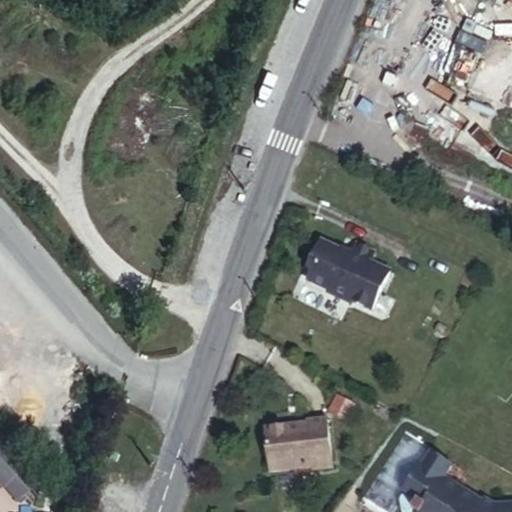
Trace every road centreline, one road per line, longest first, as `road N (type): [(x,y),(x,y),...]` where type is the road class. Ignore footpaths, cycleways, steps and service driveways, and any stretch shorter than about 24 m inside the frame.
road 1 (residential): [(198,398),(340,0)]
road 2 (residential): [(198,398),(115,367),(0,236)]
road 3 (residential): [(160,511),(198,398)]
